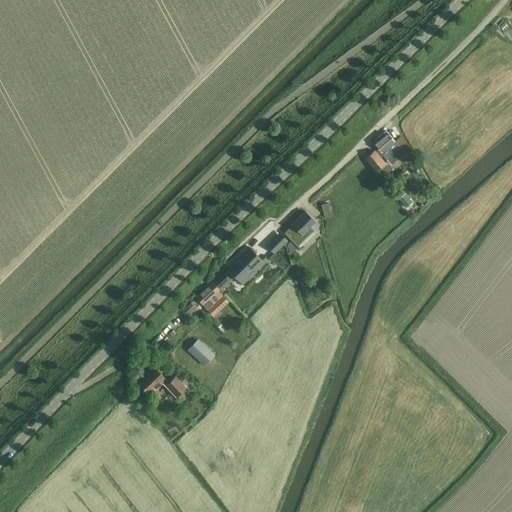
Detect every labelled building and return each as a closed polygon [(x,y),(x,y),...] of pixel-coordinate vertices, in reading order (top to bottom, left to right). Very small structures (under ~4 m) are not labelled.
[(393,127),(387,132),(394,141),(400,136),(393,127)] [(368,156),(365,159),(375,171),(380,166),(376,162),(384,155),(386,159),(400,148),(394,141),(387,132),(386,131),(385,131),(375,140),(377,142),(374,144),(374,145),(379,150),(376,152),(375,151),(368,156)] [(404,194),(399,199),(406,207),(411,202),(404,194)] [(327,203),(321,204),(325,218),(331,216),(327,202),(327,203)] [(309,226),(315,221),(305,211),(292,224),(295,227),(293,229),(290,227),(283,233),(300,250),(301,249),(297,246),(313,230),(309,226)] [(283,244),(275,236),(266,245),(274,253),(283,244)] [(290,241),(287,244),(293,250),(296,247),(290,241)] [(240,281),(246,275),(247,276),(249,278),(256,270),(254,268),(261,260),(250,248),(250,247),(228,269),(228,270),(240,281)] [(223,272),(211,283),(218,290),(230,279),(226,275),(223,272)] [(223,295),(218,290),(211,283),(200,294),(196,297),(203,304),(202,304),(207,309),(214,304),(213,304),(223,295)] [(221,299),(215,303),(218,308),(224,305),(221,299)] [(186,316),(194,307),(190,303),(181,311),(186,316)] [(204,365),(214,355),(198,340),(188,350),(204,365)] [(166,379),(153,365),(136,381),(150,394),(166,379)] [(167,383),(178,394),(186,388),(175,376),(167,383)]
